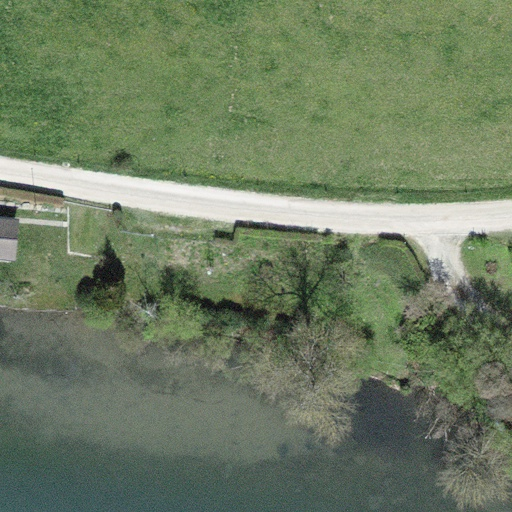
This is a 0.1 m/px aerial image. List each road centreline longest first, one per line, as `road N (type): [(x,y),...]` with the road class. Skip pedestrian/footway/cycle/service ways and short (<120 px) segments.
road 1 (track): [(511,215),(270,212),(0,170)]
road 2 (track): [(429,219),(473,311),(511,354)]
